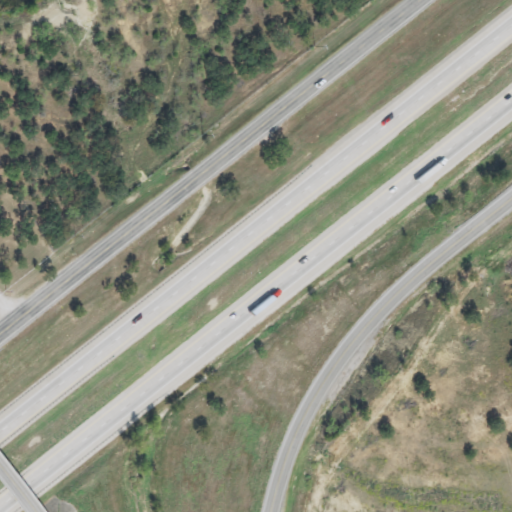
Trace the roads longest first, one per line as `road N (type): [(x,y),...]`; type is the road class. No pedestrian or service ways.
road 1 (motorway): [(511,25),(0,431)]
road 2 (motorway): [(0,506),(440,157)]
road 3 (tertiary): [(410,0),(0,322)]
road 4 (tertiary): [(271,511),(307,412),(343,354),(443,249),(511,194)]
